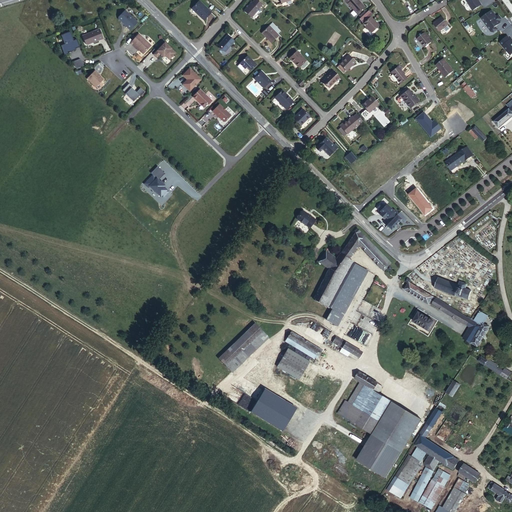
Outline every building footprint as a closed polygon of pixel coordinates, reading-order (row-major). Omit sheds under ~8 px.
[(207,9),(198,0),(192,0),(189,3),(200,16),(207,9)] [(250,0),(242,9),(249,16),(258,7),(257,7),(261,3),(257,0),(251,0),(251,1),(250,0)] [(341,0),(341,1),(354,14),(360,7),(353,0),(341,0)] [(481,5),(478,0),(465,0),(472,10),(481,5)] [(499,21),(502,18),(499,14),(497,16),(492,9),(481,18),(492,33),(497,30),(495,27),(500,23),(499,21)] [(368,13),(364,10),(355,19),(359,23),(359,24),(362,27),(367,32),(375,25),(372,22),(366,16),(366,17),(365,16),(368,13)] [(126,11),(120,17),(120,19),(131,31),(139,23),(126,11)] [(446,26),(441,20),(433,27),(438,33),(446,26)] [(275,33),(265,23),(258,30),(264,36),(263,37),(267,41),(275,33)] [(71,32),(62,36),(66,45),(62,47),(66,56),(70,55),(70,54),(77,51),(77,50),(81,48),(78,40),(75,41),(71,32)] [(96,32),(84,37),(87,45),(89,46),(95,43),(95,44),(100,42),(96,32)] [(230,40),(224,34),(215,45),(221,50),(230,40)] [(152,46),(140,35),(131,44),(134,46),(135,46),(144,54),(147,51),(151,47),(152,46)] [(432,45),(425,36),(417,42),(424,51),(432,45)] [(511,53),(511,40),(510,39),(507,36),(499,43),(502,46),(510,55),(511,53)] [(165,44),(155,55),(158,58),(161,54),(164,57),(166,56),(170,60),(176,54),(165,44)] [(306,61),(296,50),(289,56),(291,59),(291,60),(299,68),(306,61)] [(252,63),(244,55),(236,63),(241,68),(243,66),(246,69),(252,63)] [(356,62),(349,56),(339,65),(340,66),(345,71),(346,72),(356,62)] [(453,73),(443,61),(435,68),(445,79),(453,73)] [(406,78),(398,67),(391,73),(400,83),(406,78)] [(191,68),(184,74),(189,79),(188,81),(187,81),(184,83),(191,90),(202,79),(191,68)] [(336,76),(330,70),(320,80),(326,86),(336,76)] [(96,71),(88,79),(97,87),(104,80),(99,74),(96,71)] [(267,79),(258,71),(252,77),(261,86),(267,79)] [(130,84),(124,90),(127,94),(126,94),(135,102),(141,96),(142,97),(146,92),(142,88),(138,93),(133,88),(134,87),(130,84)] [(476,96),(467,86),(464,89),(473,98),(476,96)] [(201,89),(194,96),(206,107),(209,104),(210,104),(213,100),(201,89)] [(283,94),(278,90),(272,97),(283,108),(291,101),(284,93),(283,94)] [(417,104),(407,92),(399,99),(400,99),(402,103),(409,111),(417,104)] [(376,102),(370,95),(361,102),(366,109),(376,102)] [(233,115),(220,103),(214,110),(225,121),(227,121),(233,115)] [(511,106),(494,123),(499,128),(511,116),(511,106)] [(300,120),(306,114),(301,108),(291,118),(297,125),(301,121),(300,120)] [(349,115),(349,114),(338,125),(345,132),(356,122),(355,121),(358,119),(353,112),(349,115)] [(473,128),(471,129),(474,132),(471,135),(475,139),(478,137),(483,142),(487,138),(477,127),(474,129),(473,128)] [(328,155),(335,148),(332,144),(325,136),(314,146),(318,150),(321,147),(328,155)] [(466,148),(445,163),(450,170),(456,167),(457,167),(472,157),(466,148)] [(355,160),(349,152),(343,157),(348,164),(350,162),(351,163),(355,160)] [(370,205),(374,208),(379,202),(375,198),(370,205)] [(316,220),(303,211),(297,219),(310,228),(316,220)] [(387,226),(392,230),(402,219),(394,212),(385,222),(388,224),(387,226)] [(358,234),(366,243),(388,264),(391,262),(360,232),(358,234)] [(340,254),(348,260),(358,246),(361,249),(366,243),(358,234),(357,236),(354,233),(340,254)] [(366,243),(361,249),(383,271),(386,268),(385,267),(388,264),(366,243)] [(312,300),(322,305),(340,271),(348,260),(340,254),(335,261),(329,270),(312,300)] [(317,263),(329,270),(335,261),(322,254),(317,263)] [(340,271),(322,305),(327,308),(328,307),(344,276),(352,265),(353,263),(348,260),(340,271)] [(344,276),(328,307),(332,309),(326,320),(338,326),(366,273),(352,265),(344,276)] [(459,286),(438,278),(434,289),(468,302),(472,290),(467,288),(468,284),(460,281),(459,286)] [(410,281),(407,279),(406,281),(408,283),(404,290),(424,302),(425,301),(429,295),(409,283),(410,281)] [(433,297),(429,303),(459,322),(463,315),(433,297)] [(478,325),(482,327),(483,324),(488,317),(479,311),(474,320),(480,324),(478,325)] [(433,321),(418,312),(413,321),(428,330),(433,321)] [(470,320),(463,315),(459,322),(466,326),(470,320)] [(462,338),(471,344),(482,327),(478,325),(470,320),(466,326),(469,327),(462,338)] [(483,324),(482,327),(471,344),(475,347),(476,348),(489,327),(483,324)] [(257,325),(222,361),(236,375),(271,339),(257,325)] [(291,332),(285,342),(315,359),(321,350),(291,332)] [(332,344),(341,349),(345,343),(336,338),(332,344)] [(345,343),(341,349),(357,359),(361,353),(345,343)] [(287,349),(276,367),(297,380),(308,363),(287,349)] [(480,357),(477,361),(484,366),(487,361),(480,357)] [(492,370),(494,366),(495,365),(487,360),(487,361),(484,366),(492,370)] [(492,370),(507,380),(509,375),(494,366),(492,370)] [(373,391),(377,384),(359,373),(354,380),(359,383),(363,385),(373,391)] [(458,386),(452,382),(445,393),(451,397),(458,386)] [(348,401),(350,403),(351,404),(363,385),(359,383),(348,401)] [(350,403),(342,416),(370,433),(378,420),(390,401),(377,393),(373,391),(363,385),(351,404),(350,403)] [(256,414),(261,406),(244,394),(238,401),(256,414)] [(336,412),(342,416),(350,403),(348,401),(345,399),(336,412)] [(390,401),(378,420),(393,430),(385,442),(399,451),(419,420),(390,401)] [(437,405),(426,423),(431,427),(443,409),(437,405)] [(393,430),(378,420),(370,433),(385,442),(393,430)] [(418,435),(413,444),(418,448),(429,455),(439,461),(453,470),(458,461),(418,435)] [(408,455),(395,476),(409,485),(422,464),(408,455)] [(439,461),(429,455),(423,465),(433,471),(439,461)] [(464,464),(458,473),(474,483),(479,474),(464,464)] [(431,479),(417,501),(428,508),(446,481),(440,477),(436,483),(431,479)] [(511,495),(491,482),(489,485),(493,486),(490,490),(499,496),(504,499),(511,504),(511,495)] [(454,487),(442,506),(450,511),(454,511),(465,494),(454,487)]
